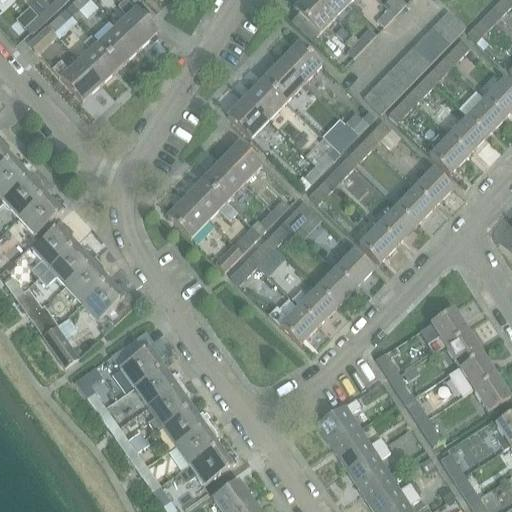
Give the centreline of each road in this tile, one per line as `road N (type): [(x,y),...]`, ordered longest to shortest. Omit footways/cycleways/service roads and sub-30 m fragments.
road 1 (residential): [(254,422),(323,374),(459,235)]
road 2 (residential): [(254,422),(134,254),(122,218),(125,187)]
road 3 (residential): [(125,187),(242,0)]
road 4 (residential): [(125,187),(0,62)]
